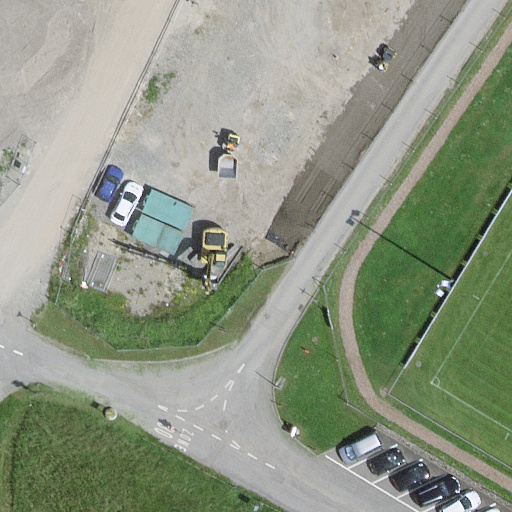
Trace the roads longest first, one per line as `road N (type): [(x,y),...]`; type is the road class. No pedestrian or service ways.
road 1 (residential): [(200,429),(492,0)]
road 2 (unclassified): [(200,429),(0,343)]
road 3 (unclassified): [(349,511),(200,429)]
